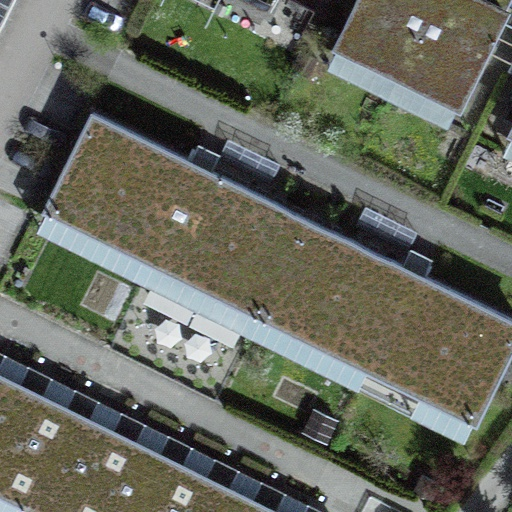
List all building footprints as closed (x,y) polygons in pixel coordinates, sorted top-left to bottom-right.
[(0,0),(0,31),(15,0),(0,0)] [(223,0),(258,19),(268,0),(223,0)] [(394,77),(432,0),(358,0),(335,47),(394,77)] [(468,0),(432,0),(394,77),(460,110),(506,19),(468,0)] [(259,314),(304,219),(89,117),(44,213),(259,314)] [(511,317),(304,219),(259,314),(474,417),(511,337),(511,317)] [(0,413),(16,380),(0,372),(0,413)] [(16,380),(0,413),(0,487),(19,497),(65,404),(16,380)] [(49,511),(71,511),(114,427),(65,404),(19,497),(49,511)] [(114,427),(71,511),(129,511),(160,451),(114,427)] [(184,511),(204,472),(160,451),(129,511),(184,511)] [(204,472),(184,511),(241,511),(250,495),(204,472)] [(284,511),(250,495),(241,511),(284,511)]
